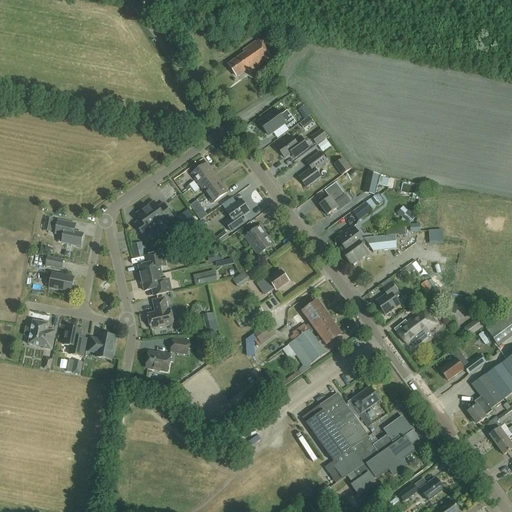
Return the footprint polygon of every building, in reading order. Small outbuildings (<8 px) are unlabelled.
[(237,77),(247,69),(249,71),(253,68),(254,69),(271,58),(275,55),(265,39),(260,42),(259,40),(243,51),(244,53),(228,64),(237,77)] [(287,111),(281,116),(276,110),(259,123),(268,136),(284,124),(287,128),(295,122),(287,111)] [(311,115),(301,120),(303,124),(313,119),(311,115)] [(312,119),(305,126),(308,129),(315,122),(312,119)] [(311,138),(317,146),(328,138),(321,130),(311,138)] [(276,147),(285,158),(292,153),(296,158),(309,148),(300,136),(294,141),(291,136),(276,147)] [(343,153),(336,160),(345,172),(353,165),(343,153)] [(306,188),(321,177),(316,171),(327,162),(321,155),(317,159),(315,156),(307,162),(311,168),(299,177),(306,188)] [(198,184),(214,173),(206,163),(191,174),(198,184)] [(205,193),(221,182),(214,173),(198,184),(205,193)] [(343,188),(352,184),(349,179),(340,183),(343,188)] [(186,188),(188,191),(191,188),(194,192),(199,189),(194,181),(189,185),(186,188)] [(221,182),(205,193),(213,203),(228,192),(221,182)] [(344,195),(337,185),(336,184),(325,191),(330,198),(320,205),(327,216),(337,208),(333,202),(344,195)] [(372,211),(371,210),(376,206),(378,207),(383,203),(384,200),(379,193),(371,199),(366,203),(365,203),(352,212),(359,221),(372,211)] [(241,200),(226,211),(231,218),(225,223),(232,232),(244,223),(240,218),(249,211),(241,200)] [(441,210),(437,227),(444,229),(446,219),(457,221),(460,202),(449,200),(447,211),(441,210)] [(145,207),(157,224),(163,221),(165,224),(174,217),(165,205),(159,209),(154,201),(145,207)] [(471,205),(460,202),(457,221),(467,224),(471,205)] [(467,224),(478,226),(482,207),(471,205),(467,224)] [(157,224),(145,207),(136,214),(142,222),(136,226),(145,238),(154,232),(152,228),(157,224)] [(478,226),(476,238),(483,240),(486,227),(489,228),(493,209),(482,207),(478,226)] [(200,220),(207,215),(203,209),(196,215),(200,220)] [(504,211),(493,209),(489,228),(500,230),(498,239),(505,241),(508,223),(502,222),(504,211)] [(408,211),(402,218),(409,224),(415,217),(408,211)] [(183,222),(188,229),(197,223),(192,216),(183,222)] [(43,231),(51,232),(53,220),(46,218),(43,231)] [(81,247),(83,234),(71,231),(72,223),(58,220),(55,234),(63,236),(62,243),(81,247)] [(252,246),(266,236),(259,226),(246,236),(252,246)] [(346,251),(362,240),(353,227),(337,239),(346,251)] [(396,249),(394,236),(394,235),(400,234),(400,235),(405,235),(404,229),(388,231),(388,235),(374,237),(362,240),(346,251),(342,254),(351,266),(368,254),(362,246),(367,243),(373,252),(396,249)] [(443,242),(442,230),(429,231),(429,243),(443,242)] [(229,238),(224,232),(209,243),(213,248),(229,238)] [(266,236),(252,246),(259,255),(273,245),(266,236)] [(134,258),(144,256),(141,242),(131,245),(134,258)] [(140,279),(162,274),(160,267),(166,266),(162,252),(147,255),(149,263),(138,266),(140,273),(139,273),(140,279)] [(61,269),(63,260),(47,257),(46,266),(61,269)] [(201,276),(203,284),(217,281),(220,280),(218,270),(215,271),(215,273),(201,276)] [(264,295),(274,288),(276,290),(289,281),(281,271),(269,280),(268,278),(257,285),(264,295)] [(243,272),(235,280),(243,287),(250,278),(243,272)] [(437,286),(442,283),(436,272),(431,275),(437,286)] [(71,292),(74,278),(52,273),(49,288),(71,292)] [(162,274),(140,279),(141,284),(143,284),(144,291),(155,289),(156,295),(172,292),(169,279),(163,280),(162,274)] [(426,292),(432,288),(427,281),(421,285),(426,292)] [(399,304),(392,294),(397,290),(391,282),(382,289),(386,294),(376,302),(385,315),(399,304)] [(264,301),(270,312),(280,307),(274,295),(264,301)] [(151,329),(173,324),(170,309),(167,310),(165,298),(153,301),(156,312),(148,314),(151,329)] [(316,329),(329,319),(317,301),(303,311),(311,322),(305,326),(304,324),(292,333),(293,335),(290,338),(292,341),(308,330),(310,332),(315,329),(316,329)] [(261,315),(264,313),(258,305),(246,314),(236,322),(240,328),(251,321),(251,322),(255,319),(256,320),(262,317),(261,315)] [(460,314),(466,320),(472,314),(465,308),(460,314)] [(395,330),(401,337),(407,345),(410,342),(414,348),(427,337),(424,333),(436,323),(425,309),(411,319),(412,320),(407,324),(405,321),(395,330)] [(308,330),(292,341),(288,345),(303,366),(299,371),(284,383),(286,386),(301,374),(311,367),(309,364),(325,352),(318,342),(323,339),(327,344),(341,334),(329,319),(316,329),(315,329),(310,332),(308,330)] [(43,348),(52,350),(55,331),(48,329),(49,323),(33,320),(28,344),(43,347),(43,348)] [(477,331),(485,325),(482,320),(474,326),(477,331)] [(204,323),(207,333),(217,331),(215,321),(204,323)] [(261,345),(276,334),(268,324),(254,334),(261,345)] [(83,357),(86,339),(80,337),(81,330),(67,327),(63,344),(71,346),(69,354),(83,357)] [(111,360),(116,336),(100,333),(99,339),(91,338),(88,352),(96,353),(96,357),(111,360)] [(159,338),(159,345),(170,344),(169,337),(159,338)] [(173,338),(170,352),(187,356),(190,341),(173,338)] [(447,381),(464,369),(464,368),(463,367),(465,366),(468,364),(457,349),(451,353),(456,359),(440,370),(447,381)] [(168,372),(171,355),(161,353),(161,354),(149,352),(146,368),(168,372)] [(468,364),(465,366),(463,367),(464,368),(464,369),(469,375),(474,371),(486,362),(481,354),(468,364)] [(477,425),(486,418),(485,416),(492,411),(491,409),(511,393),(511,355),(472,385),(481,397),(474,402),(477,405),(468,412),(477,425)] [(43,369),(50,370),(52,359),(46,358),(43,369)] [(264,390),(261,384),(244,396),(253,408),(266,399),(263,395),(261,392),(264,390)] [(360,415),(367,428),(373,424),(365,411),(380,401),(370,387),(348,403),(358,416),(360,415)] [(374,444),(368,437),(337,394),(302,418),(334,462),(354,448),(357,452),(354,453),(334,467),(343,479),(347,476),(353,484),(352,485),(359,496),(376,484),(373,480),(368,473),(366,475),(360,466),(362,464),(357,456),(374,444)] [(511,407),(496,419),(502,426),(511,419),(510,417),(511,415),(511,407)] [(388,434),(374,444),(357,456),(362,464),(360,466),(366,475),(368,473),(373,480),(389,469),(394,476),(407,466),(402,460),(415,451),(411,445),(418,440),(402,417),(384,429),(388,434)] [(511,426),(503,433),(499,428),(493,432),(489,435),(496,445),(511,433),(511,426)] [(511,444),(510,442),(511,440),(511,433),(496,445),(504,455),(511,449),(511,444)] [(436,478),(420,490),(428,501),(444,489),(436,478)] [(417,491),(413,485),(399,495),(403,501),(417,491)] [(337,495),(340,501),(347,496),(344,491),(337,495)] [(349,499),(356,508),(361,504),(355,495),(349,499)] [(459,511),(452,501),(435,511),(459,511)] [(367,511),(371,509),(367,503),(363,506),(367,511)]
